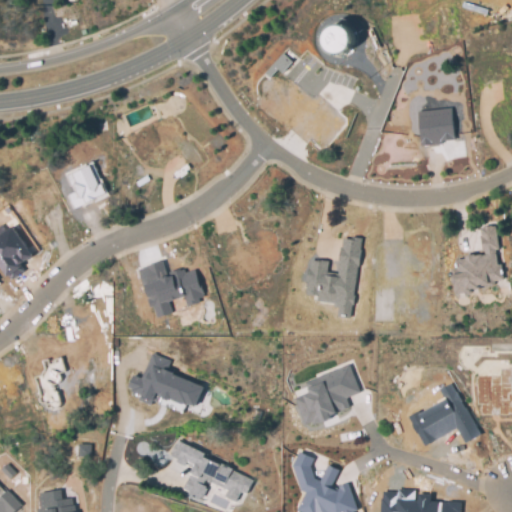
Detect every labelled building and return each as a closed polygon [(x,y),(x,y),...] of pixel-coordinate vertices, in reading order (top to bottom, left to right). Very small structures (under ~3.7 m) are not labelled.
[(338,24),(340,25),(342,25),(344,26),(346,28),(347,30),(349,32),(350,34),(350,37),(350,40),(350,42),(350,45),(349,47),(348,50),(346,51),(344,53),(343,54),(340,55),(338,55),(336,55),(334,54),(332,53),(331,52),(329,50),(328,48),(327,45),(326,43),(326,40),(326,37),(327,35),(328,32),(329,30),(330,28),(332,26),(334,25),(336,25),(338,24)] [(292,60),(281,71),(278,68),(270,76),(265,71),(283,52),(292,60)] [(417,114),(449,111),(452,142),(420,145),(417,114)] [(89,164),(91,167),(92,166),(94,170),(93,171),(103,192),(74,206),(69,194),(75,192),(67,175),(89,164)] [(24,269),(14,277),(0,256),(0,236),(15,226),(35,254),(23,263),(24,265),(22,266),(24,269)] [(493,250),(493,253),(495,253),(496,265),(498,265),(500,280),(496,281),(492,281),(492,280),(493,285),(480,287),(481,289),(465,291),(465,293),(458,294),(454,294),(453,294),(451,276),(452,276),(452,270),(456,270),(455,260),(461,259),(461,257),(481,255),(480,251),(479,237),(480,237),(480,229),(495,227),(497,249),(493,250)] [(361,250),(359,266),(357,266),(353,294),(355,295),(354,304),(352,304),(350,317),(343,316),(338,316),(340,306),(334,305),(334,302),(319,300),(319,294),(306,292),(308,282),(306,281),(307,269),(310,269),(311,259),(327,262),(326,272),(338,273),(343,238),(354,239),(361,240),(359,249),(361,250)] [(166,279),(176,276),(175,274),(184,271),(185,273),(194,270),(202,297),(198,298),(199,302),(187,306),(185,296),(168,301),(171,313),(158,317),(155,305),(151,306),(140,269),(161,263),(166,279)] [(175,373),(204,385),(196,405),(174,396),(173,398),(171,397),(170,399),(164,397),(165,395),(163,394),(164,392),(160,390),(156,398),(154,397),(151,403),(140,399),(142,394),(134,391),(132,390),(133,388),(128,386),(133,374),(138,375),(140,377),(150,352),(158,356),(168,360),(164,368),(175,373)] [(46,403),(43,404),(40,402),(39,397),(39,395),(34,376),(42,373),(44,369),(42,360),(41,359),(47,357),(48,359),(60,355),(65,371),(59,373),(60,378),(58,383),(56,383),(61,402),(59,408),(52,410),(47,407),(46,403)] [(347,406),(341,408),(340,406),(334,409),(335,411),(328,414),(329,417),(322,420),(322,418),(314,421),(313,418),(305,421),(296,397),(311,391),(309,387),(323,381),(321,375),(347,365),(358,391),(344,396),(347,406)] [(423,446),(456,429),(464,443),(479,435),(451,382),(437,389),(442,399),(408,417),(423,446)] [(175,440),(186,445),(187,444),(205,453),(203,457),(250,479),(243,494),(238,492),(237,495),(234,501),(224,496),(227,490),(203,479),(201,484),(206,486),(201,496),(200,498),(189,493),(191,491),(186,489),(184,488),(188,478),(190,479),(192,474),(194,471),(197,464),(189,461),(187,464),(179,461),(180,460),(169,454),(175,440)] [(77,456),(90,457),(90,444),(77,444),(77,456)] [(320,481),(327,466),(338,470),(332,486),(333,487),(346,482),(356,509),(351,511),(305,511),(298,509),(306,492),(303,490),(293,466),(298,452),(313,458),(309,467),(314,478),(314,479),(320,481)] [(0,471),(0,466),(3,463),(13,474),(8,479),(0,471)] [(0,511),(0,486),(20,506),(13,511),(9,511),(7,510),(5,511),(0,511)] [(57,490),(59,500),(68,498),(70,506),(72,506),(73,511),(37,511),(37,509),(40,509),(38,496),(39,495),(39,494),(57,490)] [(413,491),(412,502),(419,502),(420,495),(429,496),(429,503),(449,504),(449,502),(460,503),(459,511),(386,511),(387,509),(383,508),(384,493),(398,493),(398,491),(413,491)]
